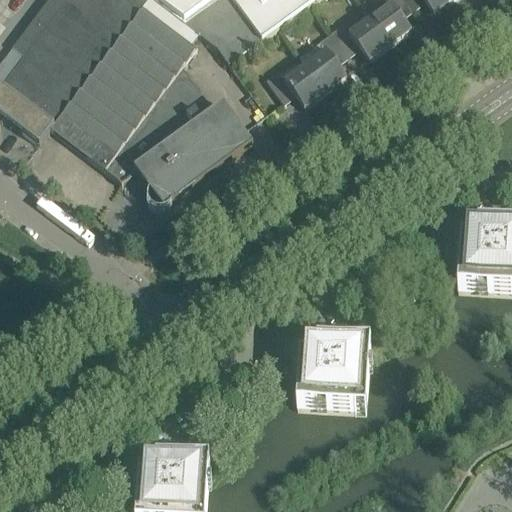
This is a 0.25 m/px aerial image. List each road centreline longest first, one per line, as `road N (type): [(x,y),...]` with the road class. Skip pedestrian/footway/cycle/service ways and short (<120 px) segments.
road 1 (residential): [(13,511),(474,175),(511,173)]
road 2 (tertiary): [(166,343),(511,92)]
road 3 (unclassified): [(166,343),(92,256),(0,186)]
road 4 (tertiary): [(166,343),(0,464)]
